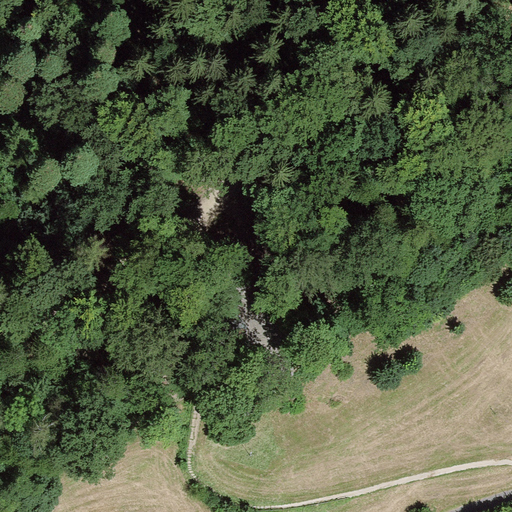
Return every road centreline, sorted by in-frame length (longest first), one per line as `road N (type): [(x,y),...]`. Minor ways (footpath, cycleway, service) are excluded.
road 1 (track): [(205,209),(270,125),(321,35),(330,0)]
road 2 (track): [(0,335),(36,324),(205,209)]
